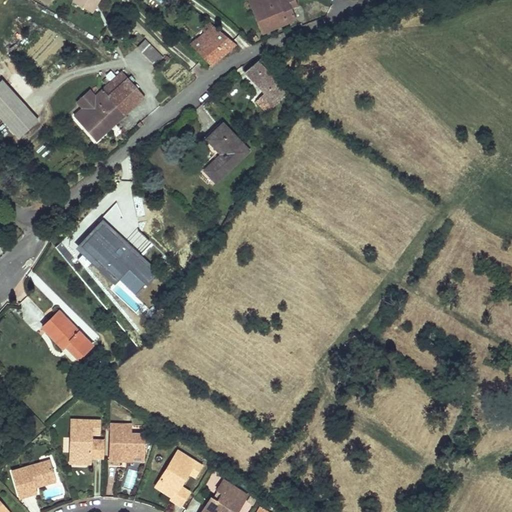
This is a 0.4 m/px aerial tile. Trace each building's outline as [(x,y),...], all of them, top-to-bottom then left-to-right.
[(98,0),(74,0),(73,2),(92,12),(98,0)] [(296,0),(283,0),(278,2),(277,0),(249,0),(263,36),(298,22),(293,11),(300,8),(296,0)] [(197,51),(211,67),(236,45),(213,25),(209,28),(196,39),(202,46),(197,51)] [(161,55),(150,44),(142,51),(153,62),(161,55)] [(264,95),(259,100),(270,112),(287,96),(276,84),(280,80),(269,69),(270,68),(262,59),(244,75),(264,95)] [(111,97),(129,81),(122,73),(74,116),(97,141),(126,114),(111,97)] [(0,78),(0,114),(18,134),(37,117),(0,78)] [(144,98),(129,81),(111,97),(126,114),(144,98)] [(222,154),(205,171),(216,182),(249,150),(223,125),(208,140),(222,154)] [(156,272),(140,258),(152,245),(134,228),(122,240),(103,223),(81,246),(118,281),(111,290),(138,315),(147,307),(134,296),(156,272)] [(92,346),(60,311),(43,327),(62,348),(65,345),(71,340),(83,354),(92,346)] [(71,340),(65,345),(78,359),(83,354),(71,340)] [(71,420),(70,463),(92,463),(92,458),(93,440),(93,435),(93,421),(71,420)] [(101,421),(93,421),(93,435),(101,435),(101,421)] [(131,435),(131,425),(110,425),(109,459),(123,460),(123,454),(144,454),(144,435),(131,435)] [(105,440),(93,440),(92,458),(104,458),(105,440)] [(179,450),(157,485),(172,495),(175,497),(182,485),(190,473),(197,462),(179,450)] [(48,461),(11,472),(19,498),(35,492),(33,488),(32,484),(53,477),(48,461)] [(204,466),(197,462),(190,473),(196,477),(204,466)] [(137,471),(130,469),(125,487),(132,489),(137,471)] [(32,484),(33,488),(54,481),(53,477),(32,484)] [(229,511),(231,509),(235,511),(238,511),(249,495),(224,479),(217,489),(223,493),(218,501),(211,497),(201,511),(229,511)] [(182,505),(183,502),(191,491),(182,485),(175,497),(172,495),(171,498),(173,500),(182,505)]
